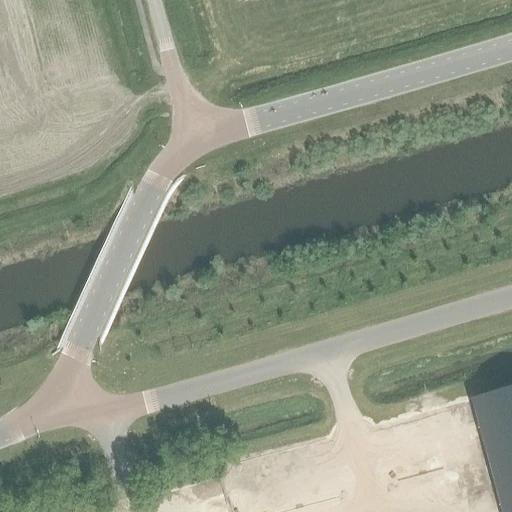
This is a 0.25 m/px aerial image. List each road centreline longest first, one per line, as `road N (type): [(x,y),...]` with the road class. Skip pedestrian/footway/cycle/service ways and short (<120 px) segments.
road 1 (unclassified): [(69,418),(105,415),(511,297)]
road 2 (unclassified): [(511,46),(196,141)]
road 3 (unclassified): [(196,141),(154,182),(71,358),(64,384),(69,418)]
road 4 (unclassified): [(155,0),(196,141)]
